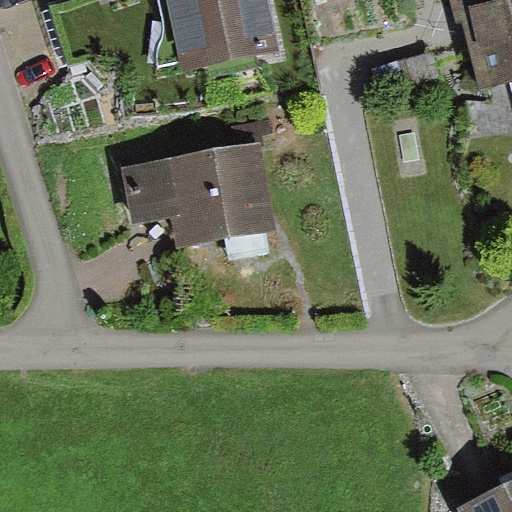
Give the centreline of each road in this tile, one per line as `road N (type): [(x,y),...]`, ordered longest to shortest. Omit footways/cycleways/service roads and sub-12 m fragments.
road 1 (residential): [(62,347),(395,353),(446,349),(511,322)]
road 2 (residential): [(0,94),(54,260),(62,347)]
